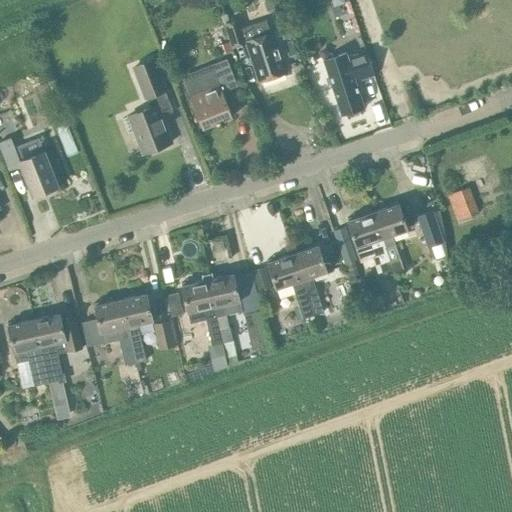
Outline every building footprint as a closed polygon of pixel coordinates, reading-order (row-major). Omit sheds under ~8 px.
[(272,0),(268,0),(264,2),(267,11),(275,8),(272,0)] [(229,22),(224,23),(232,47),(246,43),(258,81),(287,72),(274,32),(272,32),(272,31),(245,40),(241,29),(238,19),(229,22)] [(292,40),(284,43),(289,57),(296,54),(292,40)] [(228,43),(216,47),(219,55),(231,51),(228,43)] [(373,75),(365,50),(347,56),(346,52),(324,59),(342,115),(365,107),(356,81),(373,75)] [(203,79),(186,86),(189,95),(202,128),(232,116),(223,92),(238,86),(227,58),(212,64),(199,69),(203,79)] [(145,98),(167,90),(155,59),(133,67),(145,98)] [(143,153),(173,142),(163,115),(173,111),(166,91),(147,98),(151,107),(128,116),(143,153)] [(66,123),(56,127),(67,156),(78,151),(66,123)] [(11,138),(0,142),(0,145),(2,152),(14,147),(11,138)] [(44,150),(19,160),(21,165),(33,197),(59,187),(55,177),(45,152),(44,150)] [(399,203),(373,211),(382,239),(385,248),(395,245),(392,235),(408,230),(399,203)] [(373,211),(348,219),(357,247),(361,261),(373,257),(377,266),(380,265),(383,277),(394,273),(390,262),(385,248),(382,239),(373,211)] [(416,216),(426,247),(442,241),(432,211),(416,216)] [(349,277),(359,274),(355,262),(356,261),(345,226),(334,230),(349,277)] [(293,253),(314,314),(323,311),(319,299),(316,287),(312,276),(328,271),(319,244),(293,253)] [(304,318),(314,314),(293,253),(267,262),(279,298),(296,293),(304,318)] [(400,258),(390,262),(394,273),(404,270),(400,258)] [(272,286),(265,266),(252,270),(259,291),(272,286)] [(234,273),(209,279),(217,316),(227,314),(243,311),(240,300),(234,273)] [(356,276),(349,278),(351,284),(358,282),(356,276)] [(222,343),(223,343),(220,329),(217,316),(209,279),(182,285),(190,322),(206,319),(209,332),(212,345),(222,343)] [(147,293),(122,298),(128,326),(130,336),(140,334),(138,324),(153,320),(147,293)] [(172,316),(183,313),(179,293),(168,295),(172,316)] [(98,318),(82,321),(87,346),(103,342),(120,339),(126,364),(136,362),(133,349),(130,336),(128,326),(122,298),(95,304),(98,318)] [(270,345),(269,341),(262,310),(244,314),(253,349),(263,347),(264,353),(274,351),(272,345),(270,345)] [(35,318),(48,381),(50,381),(52,392),(53,392),(54,398),(63,396),(60,382),(66,381),(64,373),(62,373),(60,367),(57,353),(82,348),(75,316),(61,319),(60,313),(35,318)] [(39,383),(48,381),(35,318),(8,324),(14,353),(15,352),(17,363),(29,360),(32,373),(34,385),(39,383)] [(159,349),(175,345),(169,320),(154,324),(159,349)] [(230,327),(220,329),(223,343),(233,340),(230,327)] [(208,346),(212,366),(213,371),(227,366),(228,365),(227,361),(226,357),(222,343),(212,345),(208,346)] [(143,347),(133,349),(136,362),(140,361),(146,360),(143,347)]
